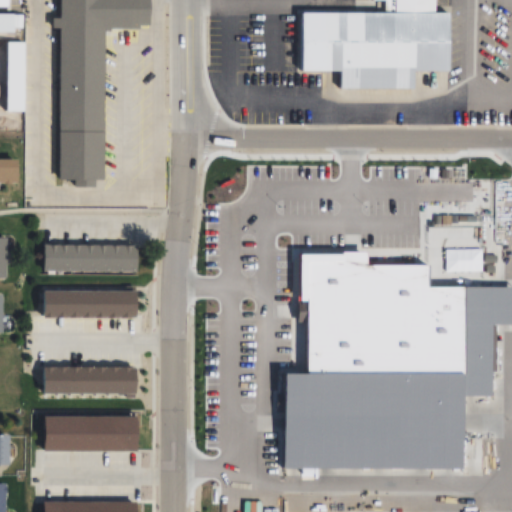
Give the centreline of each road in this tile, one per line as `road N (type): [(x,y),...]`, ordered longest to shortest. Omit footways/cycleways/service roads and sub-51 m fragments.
road 1 (residential): [(185,141),(511,136)]
road 2 (tertiary): [(183,210),(173,511)]
road 3 (tertiary): [(187,0),(185,141)]
